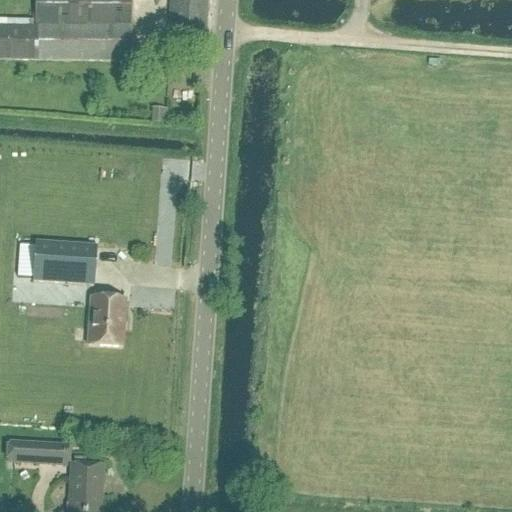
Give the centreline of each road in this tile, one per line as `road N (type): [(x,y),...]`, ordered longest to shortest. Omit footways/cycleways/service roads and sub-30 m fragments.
road 1 (tertiary): [(190,511),(226,0)]
road 2 (track): [(511,56),(223,34)]
